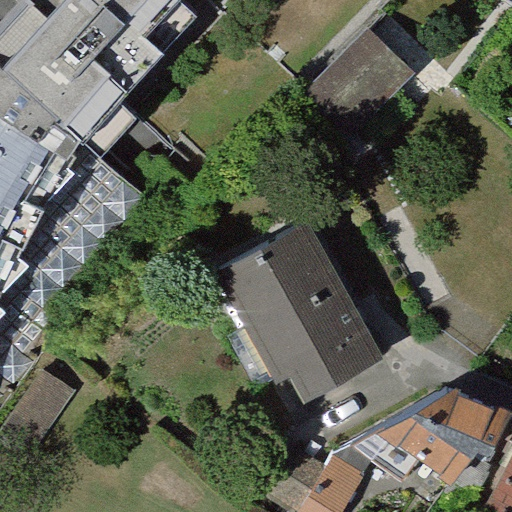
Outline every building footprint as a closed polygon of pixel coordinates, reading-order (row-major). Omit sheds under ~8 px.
[(13,0),(0,11),(0,47),(81,125),(104,147),(139,108),(118,88),(200,5),(195,0),(13,0)] [(375,22),(307,87),(355,137),(423,72),(375,22)] [(0,290),(2,285),(81,125),(0,47),(0,290)] [(312,216),(218,267),(282,383),(294,377),(309,404),(391,359),(312,216)] [(45,368),(0,430),(0,434),(31,456),(78,392),(45,368)] [(511,406),(462,386),(383,432),(458,484),(486,444),(496,449),(511,425),(511,406)] [(299,511),(345,511),(367,475),(335,457),(329,467),(297,449),(270,495),(299,511)] [(511,511),(511,470),(491,511),(511,511)]
